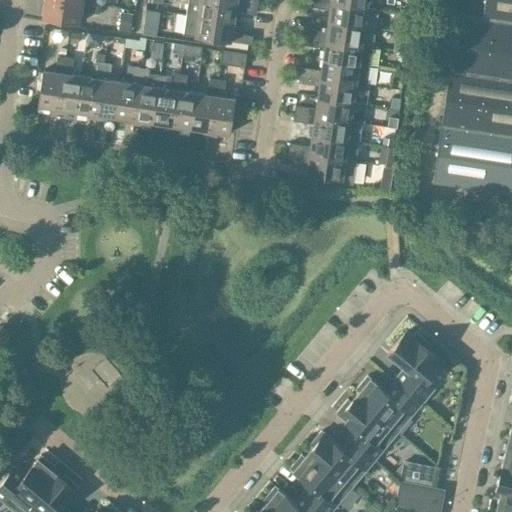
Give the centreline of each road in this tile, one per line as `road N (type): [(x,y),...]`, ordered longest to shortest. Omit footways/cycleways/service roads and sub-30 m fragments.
road 1 (residential): [(210,511),(397,293),(487,360),(459,511)]
road 2 (residential): [(8,0),(0,188)]
road 3 (residential): [(260,150),(280,0)]
road 4 (residential): [(140,511),(39,430)]
